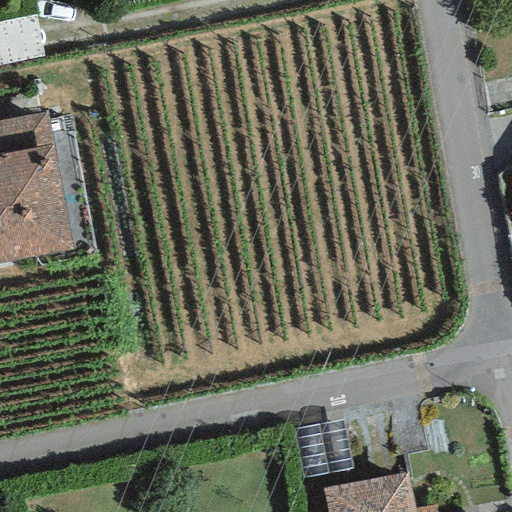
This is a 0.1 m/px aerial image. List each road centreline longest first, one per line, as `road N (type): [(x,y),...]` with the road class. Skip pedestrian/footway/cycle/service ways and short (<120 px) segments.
road 1 (residential): [(0,471),(511,367)]
road 2 (residential): [(446,0),(511,356)]
